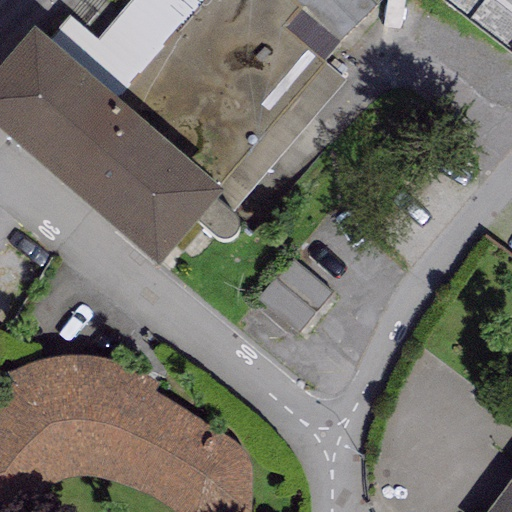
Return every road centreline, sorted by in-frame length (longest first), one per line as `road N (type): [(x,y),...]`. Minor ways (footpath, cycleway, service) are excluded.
road 1 (residential): [(0,171),(334,443)]
road 2 (residential): [(334,443),(511,189)]
